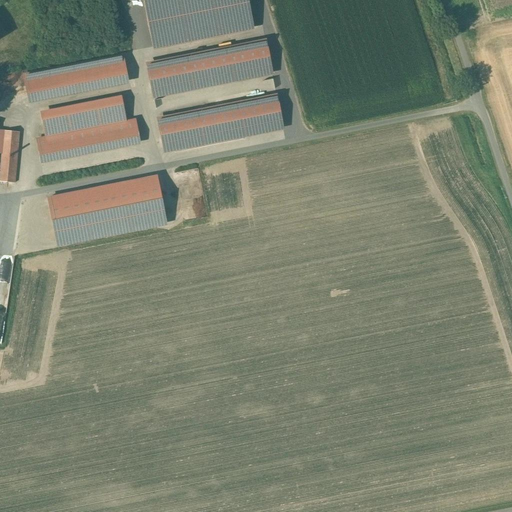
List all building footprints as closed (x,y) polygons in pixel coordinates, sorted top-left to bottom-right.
[(245,0),(146,0),(155,41),(250,22),(245,0)] [(265,41),(146,65),(152,92),(270,68),(265,41)] [(122,56),(23,75),(29,103),(128,84),(122,56)] [(41,111),(46,137),(125,122),(120,96),(41,111)] [(276,96),(157,120),(162,147),(281,123),(276,96)] [(135,120),(125,122),(46,137),(36,140),(40,164),(140,145),(135,120)] [(0,181),(14,183),(19,132),(4,131),(0,169),(0,181)] [(156,176),(47,198),(57,247),(166,225),(156,176)]
